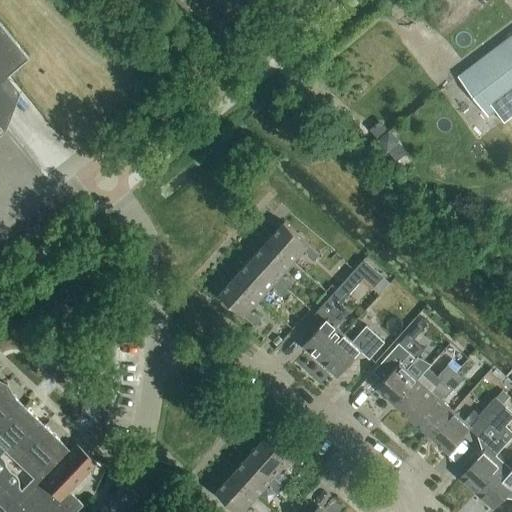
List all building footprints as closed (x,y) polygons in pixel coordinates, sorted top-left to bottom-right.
[(0,132),(2,130),(0,127),(0,80),(25,61),(0,29),(0,132)] [(511,34),(457,77),(488,118),(495,112),(504,123),(511,117),(511,34)] [(369,144),(380,133),(357,108),(345,120),(369,144)] [(387,153),(399,143),(389,131),(377,141),(387,153)] [(268,241),(293,263),(302,253),(313,262),(319,255),(309,246),(309,245),(284,223),(268,241)] [(283,274),(293,263),(268,241),(252,259),(287,291),(294,284),(283,274)] [(281,298),(287,291),(252,259),(236,277),(261,299),(270,288),(281,298)] [(334,272),(346,278),(352,266),(340,259),(334,272)] [(321,362),(344,336),(336,328),(350,312),(341,303),(364,279),(354,270),(318,312),(327,320),(304,346),(321,362)] [(251,310),(261,299),(236,277),(219,295),(244,317),(255,327),(261,319),(251,310)] [(402,327),(411,318),(398,307),(390,316),(402,327)] [(278,345),(294,328),(282,315),(265,332),(278,345)] [(412,328),(419,334),(427,326),(420,320),(412,328)] [(344,336),(321,362),(337,376),(360,351),(370,359),(385,343),(367,326),(352,343),(344,336)] [(396,405),(418,380),(407,370),(422,353),(407,341),(402,348),(400,345),(379,369),(378,368),(373,373),(383,382),(377,388),(396,405)] [(413,421),(445,385),(446,384),(454,391),(463,380),(456,374),(456,373),(448,366),(437,378),(438,379),(429,389),(418,380),(396,405),(413,421)] [(0,511),(75,511),(82,505),(69,492),(96,463),(95,463),(76,445),(70,451),(62,444),(23,407),(11,395),(0,384),(0,511)] [(431,437),(454,412),(443,402),(452,392),(445,385),(413,421),(431,437)] [(480,436),(506,407),(495,398),(478,416),(473,411),(467,419),(468,421),(466,423),(454,412),(431,437),(449,453),(472,428),(480,436)] [(477,493),(500,467),(492,460),(507,444),(498,436),(511,420),(511,412),(506,407),(480,436),(491,445),(460,478),(477,493)] [(249,456),(284,488),(290,481),(280,472),(290,461),(265,438),(249,456)] [(278,495),(284,488),(249,456),(232,474),(257,497),(267,486),(278,495)] [(500,467),(477,493),(493,508),(503,498),(511,497),(511,471),(509,475),(500,467)] [(252,511),(248,507),(257,497),(232,474),(216,492),(237,511),(252,511)]
